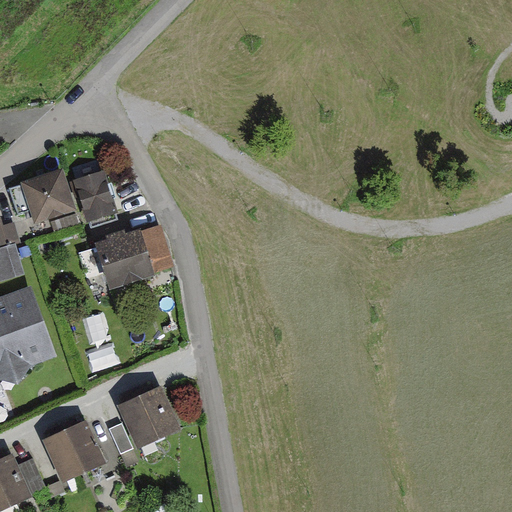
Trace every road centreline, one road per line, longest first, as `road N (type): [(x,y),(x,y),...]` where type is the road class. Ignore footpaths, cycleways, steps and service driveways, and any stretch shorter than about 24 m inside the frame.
road 1 (residential): [(94,90),(169,206),(193,274),(207,352)]
road 2 (residential): [(207,352),(0,444)]
road 3 (residential): [(207,352),(235,511)]
road 4 (residential): [(94,90),(0,174)]
road 5 (residential): [(181,0),(94,90)]
